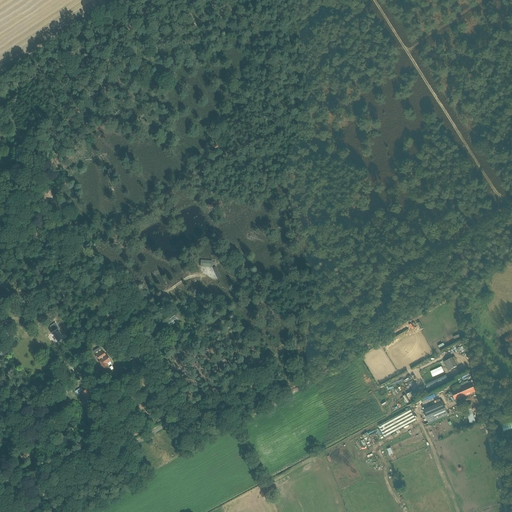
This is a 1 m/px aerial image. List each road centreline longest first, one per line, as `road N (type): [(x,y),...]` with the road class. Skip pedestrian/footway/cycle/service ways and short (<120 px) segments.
road 1 (track): [(186,411),(511,205)]
road 2 (track): [(376,0),(495,191),(511,201)]
road 3 (unclassified): [(26,511),(186,411)]
road 4 (track): [(505,511),(472,371)]
